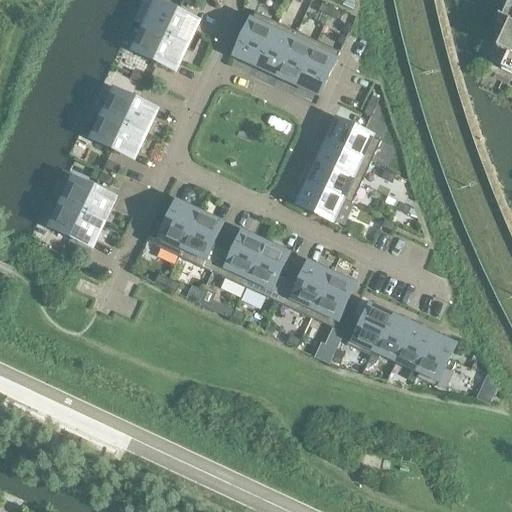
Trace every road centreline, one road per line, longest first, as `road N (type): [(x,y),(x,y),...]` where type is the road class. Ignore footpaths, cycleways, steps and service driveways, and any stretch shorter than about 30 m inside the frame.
road 1 (residential): [(212,64),(323,115),(273,228)]
road 2 (residential): [(273,228),(421,294)]
road 3 (residential): [(212,64),(162,176)]
road 4 (residential): [(162,176),(273,228)]
road 5 (residential): [(162,176),(113,286)]
